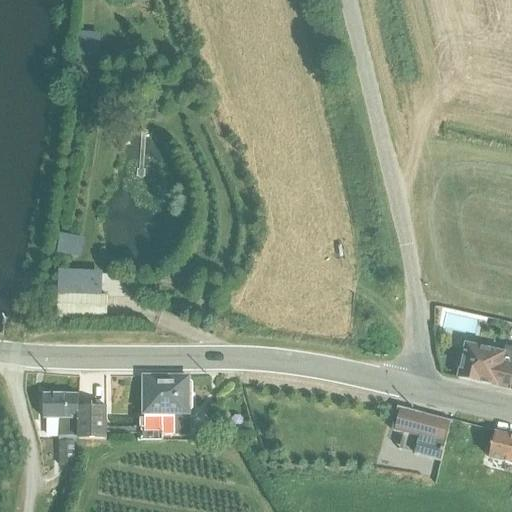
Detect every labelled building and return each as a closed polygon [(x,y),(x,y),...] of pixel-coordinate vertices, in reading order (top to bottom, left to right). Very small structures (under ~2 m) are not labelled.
[(134,53),(122,52),(121,67),(133,68),(134,53)] [(94,84),(97,85),(98,58),(76,57),(74,83),(76,83),(75,93),(93,95),(94,84)] [(66,229),(62,252),(86,255),(89,233),(66,229)] [(60,295),(59,319),(107,321),(108,297),(60,295)] [(466,345),(459,379),(511,391),(511,364),(505,362),(507,354),(466,345)] [(146,417),(176,417),(189,417),(189,379),(145,379),(145,417),(146,417)] [(80,437),(80,408),(79,396),(44,395),(44,420),(48,420),(48,436),(55,436),(61,437),(60,468),(75,468),(75,437),(80,437)] [(107,408),(80,408),(80,437),(80,441),(107,440),(107,435),(107,429),(107,408)] [(399,408),(393,432),(420,438),(415,455),(443,462),(453,422),(399,408)] [(176,417),(146,417),(146,420),(141,419),(141,429),(142,435),(142,441),(163,441),(163,433),(165,433),(165,437),(176,436),(176,417)] [(511,435),(496,432),(490,460),(511,465),(511,435)]
